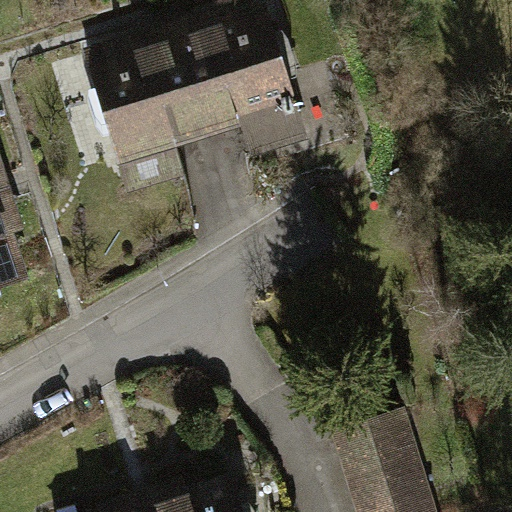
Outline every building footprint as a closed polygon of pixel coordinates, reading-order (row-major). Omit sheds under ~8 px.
[(215,12),(172,26),(204,129),(239,118),(249,149),(301,133),(262,10),(218,24),(215,12)] [(137,47),(89,62),(119,156),(204,129),(172,26),(134,38),(137,47)] [(0,188),(0,285),(21,279),(5,230),(15,226),(3,188),(0,188)] [(363,511),(428,511),(398,410),(338,428),(363,511)] [(180,481),(139,493),(145,511),(240,511),(230,477),(183,492),(180,481)] [(145,511),(139,493),(99,506),(101,511),(145,511)]
